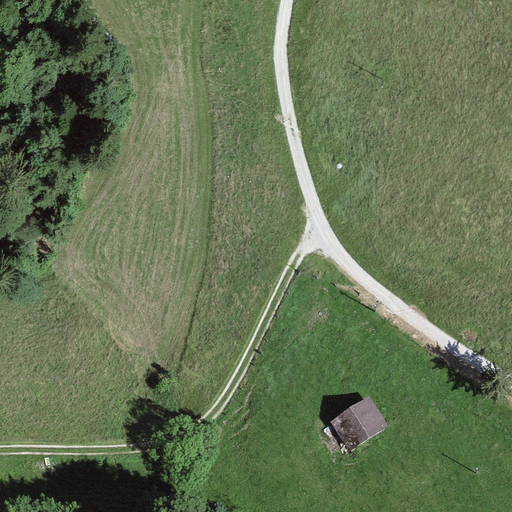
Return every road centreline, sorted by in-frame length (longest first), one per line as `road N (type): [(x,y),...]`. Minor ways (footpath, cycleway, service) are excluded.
road 1 (track): [(0,467),(158,467),(196,447),(246,403),(301,278),(351,253)]
road 2 (track): [(351,253),(310,130),(305,0)]
road 3 (track): [(511,379),(351,253)]
